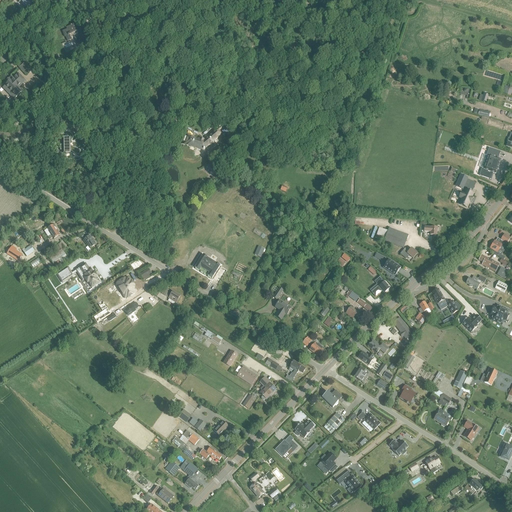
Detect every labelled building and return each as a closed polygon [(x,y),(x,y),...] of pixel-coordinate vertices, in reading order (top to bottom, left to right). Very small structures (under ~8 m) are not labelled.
[(20,0),(23,3),(22,4),(26,9),(32,4),(28,0),(20,0)] [(83,44),(83,42),(90,39),(84,25),(79,27),(77,23),(70,26),(71,27),(66,28),(67,30),(62,32),(65,38),(66,37),(67,42),(71,40),(70,36),(72,35),(72,34),(76,33),(79,39),(75,40),(78,46),(83,44)] [(8,84),(3,88),(7,92),(9,90),(12,92),(9,95),(14,99),(22,91),(19,87),(18,87),(20,85),(21,85),(25,81),(18,74),(13,78),(11,81),(9,79),(6,82),(8,84)] [(186,136),(183,144),(202,151),(221,134),(216,130),(204,140),(199,138),(197,140),(186,136)] [(64,145),(60,146),(60,151),(64,151),(64,155),(70,155),(70,152),(79,156),(81,151),(70,146),(70,137),(64,137),(64,145),(65,144),(65,145),(64,145)] [(125,153),(126,148),(116,145),(115,145),(114,146),(113,150),(125,153)] [(43,153),(31,147),(25,157),(37,164),(43,153)] [(109,162),(113,151),(108,149),(104,160),(109,162)] [(484,170),(482,169),(480,176),(491,180),(493,173),(496,174),(501,160),(498,159),(500,152),(489,149),(487,155),(489,156),(488,157),(484,170)] [(461,176),(458,183),(464,185),(463,187),(464,187),(466,188),(467,188),(464,194),(464,195),(462,194),(460,198),(462,199),(460,205),(467,208),(469,202),(470,203),(472,198),(471,198),(472,197),(473,194),(472,193),(472,192),(473,189),(465,185),(467,180),(466,179),(467,178),(461,176)] [(53,238),(54,239),(60,236),(56,230),(57,230),(54,225),(48,229),(51,235),(48,237),(50,240),(53,238)] [(389,229),(388,231),(384,242),(403,249),(408,236),(389,229)] [(497,254),(502,246),(504,247),(510,238),(504,235),(500,241),(497,239),(496,241),(495,241),(490,249),(494,252),(493,254),(497,257),(499,255),(497,254)] [(90,236),(84,240),(88,247),(85,249),(88,253),(91,251),(90,249),(96,245),(90,236)] [(12,246),(7,255),(19,262),(23,255),(16,251),(17,249),(12,246)] [(23,252),(27,257),(34,251),(31,246),(23,252)] [(405,248),(400,254),(405,259),(409,255),(413,259),(414,258),(415,259),(417,256),(416,255),(417,254),(411,249),(410,250),(408,248),(407,250),(405,248)] [(56,269),(69,261),(62,251),(49,259),(56,269)] [(343,252),(341,256),(347,261),(350,257),(343,252)] [(198,264),(195,268),(199,271),(200,271),(200,272),(207,276),(208,276),(212,279),(220,267),(216,264),(215,263),(208,259),(207,259),(203,256),(201,260),(198,264)] [(482,265),(495,272),(499,265),(481,256),(479,260),(483,263),(482,265)] [(34,268),(42,262),(39,258),(31,264),(34,268)] [(342,268),(346,263),(341,259),(336,264),(342,268)] [(134,269),(140,265),(136,260),(131,264),(134,269)] [(389,260),(383,268),(395,276),(400,268),(389,260)] [(85,264),(76,270),(76,271),(77,272),(83,281),(85,280),(87,283),(88,283),(92,288),(93,287),(98,283),(99,283),(96,278),(97,277),(94,273),(93,274),(90,269),(89,270),(85,264)] [(370,267),(368,270),(374,275),(377,272),(370,267)] [(508,274),(504,272),(506,270),(501,267),(497,275),(501,278),(505,280),(508,274)] [(68,268),(57,275),(63,283),(73,276),(73,275),(77,272),(76,271),(72,274),(68,268)] [(140,274),(143,278),(151,273),(148,269),(140,274)] [(471,280),(469,278),(466,284),(469,285),(469,287),(471,288),(472,287),(477,290),(481,282),(484,284),(486,279),(480,276),(478,280),(478,279),(473,276),(471,280)] [(379,287),(372,293),(375,297),(382,291),(384,293),(387,291),(388,291),(389,290),(389,289),(390,289),(380,277),(376,281),(378,284),(377,285),(379,287)] [(125,279),(117,284),(118,285),(117,285),(125,299),(126,298),(127,299),(135,294),(134,293),(136,292),(133,287),(134,286),(132,283),(131,283),(128,278),(126,280),(125,279)] [(495,289),(504,294),(508,286),(499,282),(495,289)] [(277,300),(283,291),(279,288),(273,297),(277,300)] [(156,290),(154,295),(157,297),(164,302),(167,298),(176,304),(180,297),(173,292),(171,296),(167,293),(169,291),(165,289),(162,294),(156,290)] [(448,306),(438,290),(431,294),(441,310),(448,306)] [(337,294),(331,300),(338,307),(342,303),(339,300),(341,298),(337,294)] [(364,308),(367,305),(361,300),(358,303),(364,308)] [(287,315),(291,309),(280,301),(275,308),(280,311),(279,312),(278,312),(275,316),(281,320),(285,314),(287,315)] [(452,314),(458,311),(452,301),(447,304),(452,314)] [(425,302),(419,305),(423,312),(425,311),(427,314),(429,315),(429,316),(432,311),(431,311),(434,309),(431,303),(427,306),(425,302)] [(136,311),(135,310),(139,307),(136,303),(125,311),(128,316),(136,311)] [(493,317),(491,320),(501,326),(503,322),(505,323),(509,315),(507,314),(509,311),(498,306),(497,309),(494,308),(490,316),(493,317)] [(355,317),(359,319),(362,316),(351,307),(346,313),(353,318),(355,317)] [(324,318),(329,310),(326,308),(321,315),(324,318)] [(421,324),(426,319),(429,316),(429,315),(427,314),(424,317),(419,314),(415,319),(419,322),(418,324),(420,325),(421,324)] [(462,324),(471,333),(477,327),(476,326),(482,321),(476,315),(471,321),(468,318),(462,324)] [(402,338),(403,337),(406,340),(413,335),(400,318),(393,323),(401,333),(400,334),(402,338)] [(222,341),(214,336),(214,335),(202,327),(200,330),(206,334),(204,336),(219,345),(222,341)] [(196,333),(193,338),(201,343),(204,338),(196,333)] [(303,343),(307,346),(312,341),(308,338),(303,343)] [(380,350),(384,354),(388,349),(383,344),(380,347),(373,340),(368,346),(376,354),(380,350)] [(315,353),(318,356),(324,350),(315,343),(309,350),(314,354),(315,353)] [(223,363),(230,367),(237,355),(231,351),(223,363)] [(372,362),(371,362),(374,358),(371,355),(369,357),(362,352),(359,357),(363,359),(362,361),(369,366),(370,364),(371,365),(372,362)] [(409,355),(403,366),(409,369),(415,358),(409,355)] [(298,371),(302,373),(305,369),(293,361),(289,368),(297,373),(298,371)] [(273,362),(270,367),(275,371),(276,370),(278,366),(279,366),(273,362)] [(258,377),(243,367),(242,369),(239,367),(235,372),(239,374),(237,377),(251,386),(258,377)] [(361,368),(359,370),(354,378),(362,383),(365,378),(366,379),(370,373),(361,368)] [(487,377),(484,383),(491,386),(495,377),(496,375),(497,373),(489,369),(486,376),(487,377)] [(463,386),(462,386),(467,375),(460,371),(455,382),(456,383),(454,387),(461,390),(463,386)] [(383,377),(390,381),(392,376),(386,372),(383,377)] [(438,372),(436,378),(442,381),(445,375),(438,372)] [(468,376),(463,386),(468,388),(473,378),(468,376)] [(264,386),(261,389),(263,391),(260,394),(262,397),(261,398),(261,399),(263,401),(264,401),(266,399),(270,395),(271,395),(276,390),(270,384),(269,385),(268,384),(269,382),(265,378),(260,383),(264,386)] [(383,390),(387,385),(380,380),(377,385),(383,390)] [(407,404),(408,404),(409,405),(416,395),(410,391),(411,390),(405,386),(402,391),(404,392),(400,399),(406,403),(407,404)] [(327,392),(322,398),(333,408),(332,408),(333,408),(338,402),(337,402),(338,400),(339,401),(342,397),(335,390),(335,391),(332,394),(331,396),(327,392),(328,392),(327,392)] [(448,405),(451,400),(443,395),(443,394),(437,390),(433,396),(441,400),(439,403),(444,407),(445,407),(446,407),(448,405)] [(250,395),(243,405),(249,409),(256,399),(250,395)] [(192,416),(184,410),(179,417),(187,423),(192,416)] [(438,413),(435,418),(434,420),(441,424),(441,425),(444,428),(445,427),(446,427),(449,421),(450,421),(452,418),(451,418),(452,417),(445,413),(444,415),(443,414),(444,412),(440,410),(438,413)] [(380,424),(370,415),(367,418),(365,416),(362,413),(358,418),(361,421),(363,418),(365,420),(364,421),(374,430),(380,424)] [(328,423),(323,428),(331,435),(335,430),(344,420),(340,416),(337,414),(328,423)] [(200,432),(207,425),(200,420),(194,428),(200,432)] [(301,424),(295,430),(296,432),(295,433),(298,436),(300,435),(304,439),(310,433),(309,432),(314,426),(309,421),(304,427),(301,424)] [(214,427),(213,429),(214,431),(219,437),(228,427),(223,422),(216,429),(214,427)] [(468,430),(463,437),(471,441),(479,429),(467,422),(464,427),(468,430)] [(193,435),(192,435),(187,431),(179,440),(185,445),(188,441),(194,446),(199,440),(193,435)] [(396,439),(390,444),(393,448),(393,449),(398,456),(401,453),(403,455),(406,452),(405,450),(408,448),(403,441),(399,444),(396,439)] [(284,441),(275,450),(283,457),(290,450),(293,452),(298,448),(292,441),(288,445),(284,441)] [(511,448),(504,445),(502,449),(503,449),(505,450),(503,455),(500,454),(499,457),(508,461),(511,452),(511,448)] [(210,456),(215,460),(216,458),(219,461),(222,457),(210,448),(207,451),(206,451),(206,452),(203,450),(199,454),(202,456),(206,460),(210,456)] [(195,460),(197,457),(187,449),(185,452),(185,451),(183,453),(197,464),(199,463),(195,460)] [(333,462),(336,459),(330,453),(326,457),(324,456),(321,459),(323,460),(321,462),(325,466),(323,468),(328,473),(335,466),(333,464),(333,463),(333,462)] [(432,458),(430,459),(429,458),(427,460),(427,461),(426,462),(430,469),(432,473),(438,470),(435,466),(440,463),(437,457),(433,459),(432,458)] [(172,461),(165,469),(170,473),(169,473),(173,476),(179,469),(180,468),(172,461)] [(190,464),(184,472),(189,476),(192,477),(198,469),(190,464)] [(412,473),(419,468),(416,464),(409,468),(412,473)] [(346,471),(335,479),(338,484),(344,480),(346,482),(345,482),(350,488),(347,490),(350,494),(353,492),(354,493),(361,487),(352,476),(350,478),(348,476),(350,475),(346,471)] [(188,481),(185,485),(190,489),(192,487),(195,491),(199,486),(190,479),(192,477),(189,476),(186,479),(188,481)] [(473,479),(464,488),(468,492),(472,488),(477,492),(480,488),(481,490),(483,488),(473,479)] [(263,489),(260,485),(257,487),(255,484),(250,488),(256,494),(258,493),(261,497),(264,494),(261,491),(263,489)] [(150,493),(153,496),(159,488),(155,486),(150,493)] [(453,496),(462,490),(459,487),(451,492),(453,496)] [(174,497),(164,489),(163,490),(161,488),(156,495),(159,496),(158,496),(168,504),(174,497)] [(268,494),(272,499),(279,494),(275,489),(268,494)] [(142,498),(148,503),(151,499),(146,494),(142,498)]
